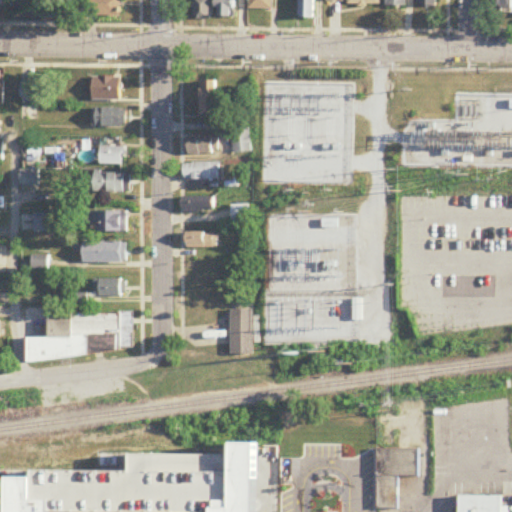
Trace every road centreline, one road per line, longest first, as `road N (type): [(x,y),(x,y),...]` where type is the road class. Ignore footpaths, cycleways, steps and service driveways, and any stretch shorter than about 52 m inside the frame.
road 1 (residential): [(0,430),(511,361)]
road 2 (residential): [(0,46),(511,51)]
road 3 (residential): [(153,358),(162,337),(163,0)]
road 4 (residential): [(382,262),(381,51)]
road 5 (residential): [(0,382),(153,358)]
